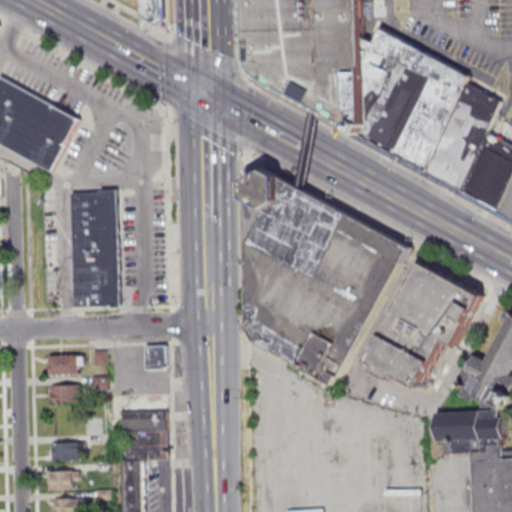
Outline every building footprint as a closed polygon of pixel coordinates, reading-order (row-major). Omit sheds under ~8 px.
[(146,16),(145,0),(165,0),(167,19),(165,24),(161,25),(155,23),(146,16)] [(358,135),(367,119),(365,0),(245,0),(246,49),(250,68),(259,83),(310,110),(317,113),(358,135)] [(0,142),(0,89),(6,78),(85,122),(83,126),(62,164),(56,174),(0,142)] [(310,110),(295,189),(302,193),(317,113),(310,110)] [(411,252),(355,356),(339,385),(251,335),(253,166),(295,189),(302,193),(411,252)] [(80,307),(76,193),(105,192),(105,190),(121,190),(125,302),(125,306),(80,307)] [(429,262),(376,359),(387,365),(383,371),(400,380),(402,375),(425,387),(451,340),(460,344),(487,294),(429,262)] [(511,322),(511,410),(506,408),(495,402),(493,406),(486,402),(480,399),(477,405),(464,399),(467,392),(467,387),(461,384),(468,370),(474,374),(482,358),(491,363),(511,322)] [(151,347),(172,347),(172,368),(170,370),(151,371),(151,347)] [(99,366),(98,352),(111,352),(112,366),(99,366)] [(56,377),(56,358),(83,357),(83,359),(89,359),(89,367),(84,368),(84,376),(56,377)] [(98,391),(98,379),(111,379),(112,390),(98,391)] [(56,386),(84,385),(85,403),(59,404),(58,399),(57,399),(56,386)] [(486,402),(486,415),(442,418),(443,446),(445,446),(445,449),(450,449),(450,458),(478,457),(478,459),(496,458),(495,451),(508,450),(507,445),(511,445),(510,423),(507,423),(506,408),(495,402),(493,406),(486,402)] [(172,433),(137,434),(129,434),(128,422),(127,422),(126,413),(171,412),(172,433)] [(131,463),(130,448),(138,448),(137,434),(172,433),(173,461),(147,462),(131,463)] [(58,444),(90,443),(90,452),(84,452),(85,460),(58,461),(58,444)] [(508,450),(508,454),(511,453),(511,511),(480,511),(478,459),(496,458),(495,451),(508,450)] [(128,511),(127,463),(131,463),(147,462),(148,511),(128,511)] [(54,473),(78,472),(79,489),(55,490),(54,473)] [(102,501),(101,491),(115,490),(116,500),(102,501)] [(59,508),(59,501),(89,499),(89,511),(63,511),(63,508),(59,508)]
